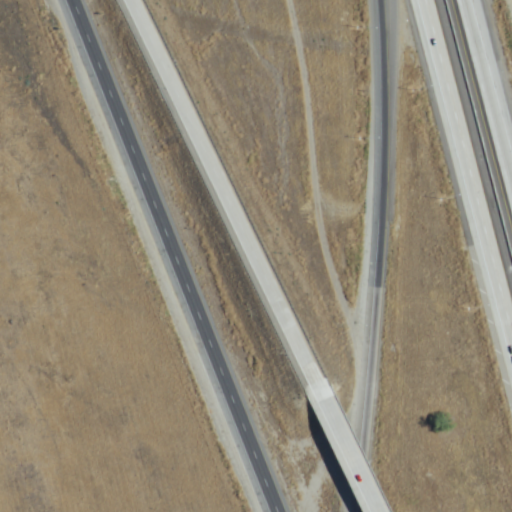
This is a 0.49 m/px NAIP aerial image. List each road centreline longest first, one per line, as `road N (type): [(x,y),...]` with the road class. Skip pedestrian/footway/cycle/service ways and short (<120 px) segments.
road 1 (motorway): [(71,0),(275,511)]
road 2 (motorway): [(376,0),(381,168),(362,511)]
road 3 (motorway): [(134,0),(330,405)]
road 4 (motorway): [(422,0),(511,344)]
road 5 (motorway): [(511,175),(466,0)]
